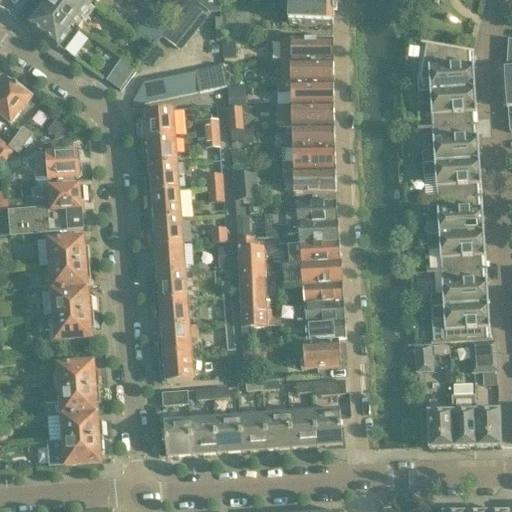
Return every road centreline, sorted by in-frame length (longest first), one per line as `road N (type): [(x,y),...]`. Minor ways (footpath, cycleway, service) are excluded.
road 1 (residential): [(139,491),(111,130),(0,35)]
road 2 (residential): [(364,479),(341,0)]
road 3 (residential): [(511,411),(488,64),(502,0)]
road 4 (residential): [(139,491),(364,479)]
road 5 (residential): [(364,479),(511,477)]
road 6 (residential): [(0,500),(139,491)]
